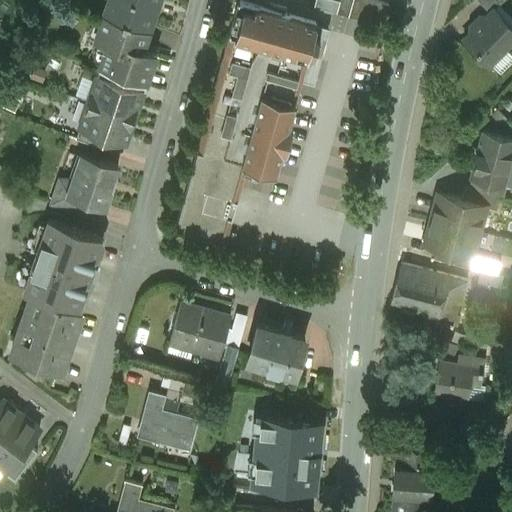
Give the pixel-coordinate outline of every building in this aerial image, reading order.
[(149,13),(111,0),(102,0),(95,23),(107,27),(99,51),(100,51),(134,63),(145,67),(154,42),(144,38),(142,34),(149,13)] [(111,0),(149,13),(153,0),(111,0)] [(314,13),(264,0),(235,0),(223,40),(222,40),(221,42),(222,42),(217,63),(216,63),(215,65),(216,65),(210,86),(209,86),(209,88),(210,88),(204,109),(203,109),(202,111),(203,111),(197,133),(196,133),(195,135),(196,135),(197,134),(246,148),(274,156),(276,157),(276,155),(275,155),(281,134),(282,134),(283,132),(282,132),(288,110),(289,110),(289,109),(288,109),(294,88),(295,88),(296,86),(295,86),(301,65),(302,63),(301,63),(308,35),(313,18),(314,13)] [(385,0),(343,0),(382,11),(385,0)] [(484,0),(480,4),(474,4),(471,8),(470,13),(471,13),(462,22),(475,35),(475,42),(480,47),(487,47),(511,23),(511,10),(501,0),(484,0)] [(319,19),(313,18),(308,35),(314,37),(317,27),(319,19)] [(134,63),(100,51),(96,63),(130,74),(134,63)] [(130,74),(96,63),(88,87),(133,102),(142,78),(130,74)] [(133,102),(88,87),(80,111),(114,123),(125,127),(133,102)] [(114,123),(80,111),(76,122),(110,134),(114,123)] [(511,127),(511,122),(482,115),(470,159),(502,168),(502,166),(511,127)] [(246,148),(197,134),(196,135),(174,214),(223,228),(234,187),(246,148)] [(98,145),(78,138),(77,140),(81,141),(70,172),(68,177),(89,185),(104,189),(109,175),(107,174),(115,151),(117,151),(117,150),(99,143),(98,145)] [(502,168),(470,159),(467,170),(467,171),(498,179),(502,180),(506,167),(502,166),(502,168)] [(89,185),(68,177),(70,172),(57,167),(50,188),(84,200),(89,185)] [(498,179),(467,171),(467,170),(464,169),(461,181),(485,187),(484,189),(495,192),(498,179)] [(461,181),(437,175),(433,189),(435,189),(432,201),(478,213),(484,189),(485,187),(461,181)] [(104,220),(50,201),(25,273),(32,276),(78,292),(104,220)] [(478,213),(432,201),(429,213),(427,212),(424,226),(436,229),(471,238),(478,213)] [(471,238),(436,229),(433,241),(468,250),(471,238)] [(466,263),(400,246),(388,289),(452,308),(466,263)] [(502,258),(480,253),(477,264),(499,270),(502,258)] [(78,292),(32,276),(26,293),(31,295),(22,321),(17,319),(10,337),(60,355),(82,293),(78,292)] [(229,298),(181,284),(169,324),(171,324),(172,322),(192,328),(191,330),(218,338),(229,298)] [(278,312),(257,306),(247,341),(294,354),(304,320),(292,316),(291,315),(291,316),(279,312),(278,312)] [(238,329),(226,326),(219,349),(231,353),(238,329)] [(462,343),(440,339),(434,373),(438,374),(438,375),(447,376),(447,375),(466,378),(468,362),(478,364),(482,339),(464,336),(462,343)] [(198,402),(161,392),(165,379),(151,375),(142,406),(150,409),(147,421),(172,427),(175,419),(192,424),(198,402)] [(0,386),(0,424),(21,397),(3,383),(0,386)] [(320,402),(259,395),(252,462),(313,468),(320,402)] [(21,397),(0,424),(0,451),(5,456),(27,428),(39,412),(21,397)] [(434,418),(398,416),(396,444),(393,444),(391,471),(394,471),(392,501),(411,502),(411,503),(413,503),(414,502),(429,503),(430,483),(434,418)] [(27,428),(5,456),(14,463),(36,435),(27,428)] [(168,511),(174,491),(136,481),(141,466),(126,461),(117,492),(125,494),(121,509),(132,511),(168,511)] [(443,483),(430,483),(429,503),(442,504),(443,483)] [(251,511),(306,511),(307,499),(303,499),(303,495),(292,495),(292,494),(286,494),(286,493),(260,492),(259,503),(252,502),(251,511)]
